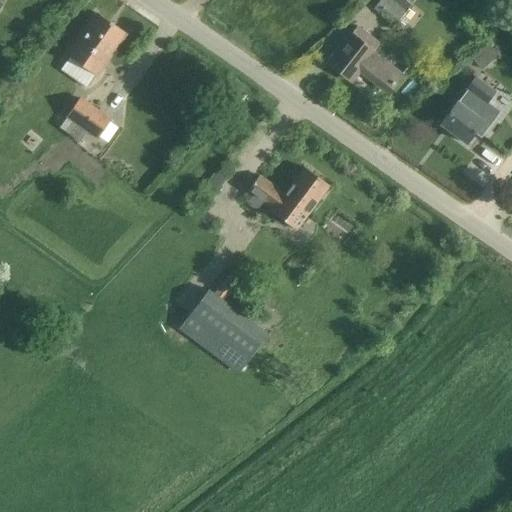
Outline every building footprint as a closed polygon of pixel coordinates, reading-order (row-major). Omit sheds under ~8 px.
[(380,0),(373,9),(395,26),(395,25),(410,6),(405,2),(402,0),(380,0)] [(96,76),(127,34),(97,13),(67,55),(96,76)] [(358,27),(329,64),(351,82),(361,70),(389,92),(401,76),(373,54),(380,45),(358,27)] [(489,44),(472,59),(482,70),(499,55),(489,44)] [(457,101),(440,124),(466,144),(474,133),(482,138),(501,112),(488,102),(496,92),(476,76),(466,89),(467,90),(458,102),(457,101)] [(112,119),(81,97),(66,118),(97,140),(112,119)] [(296,231),(330,185),(304,167),(285,193),(260,174),(247,191),(272,210),(271,212),(296,231)] [(211,290),(183,329),(240,372),(269,334),(211,290)]
